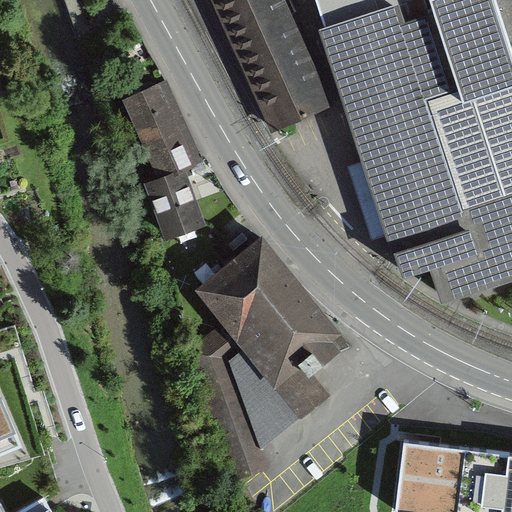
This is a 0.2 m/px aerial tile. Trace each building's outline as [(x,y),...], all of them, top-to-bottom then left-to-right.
[(331,96),(288,0),(218,0),(273,122),(331,96)] [(511,0),(323,0),(401,262),(429,253),(441,292),(511,268),(511,0)] [(167,83),(124,103),(161,181),(203,161),(167,83)] [(185,172),(146,187),(167,245),(207,230),(185,172)] [(349,347),(262,241),(195,295),(242,352),(229,363),(195,355),(235,479),(269,468),(263,448),(329,395),(313,376),(349,347)] [(0,426),(17,419),(0,377),(0,426)] [(511,511),(511,451),(404,438),(396,509),(420,511),(511,511)] [(61,511),(50,493),(16,511),(14,511),(2,492),(0,492),(0,511),(61,511)]
